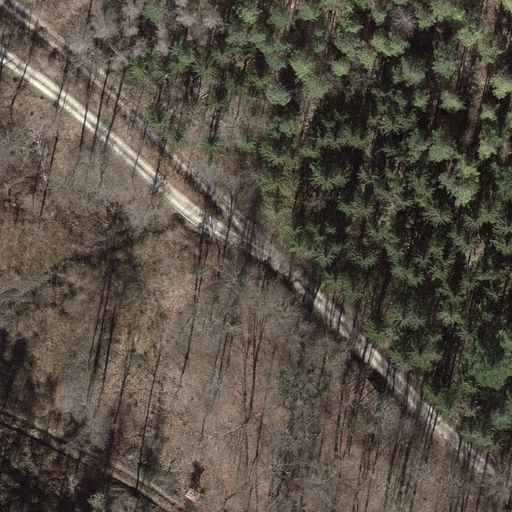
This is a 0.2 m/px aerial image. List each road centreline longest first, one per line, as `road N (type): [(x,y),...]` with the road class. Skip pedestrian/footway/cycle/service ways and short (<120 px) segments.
road 1 (track): [(0,58),(172,193),(284,264),(511,492)]
road 2 (track): [(284,264),(230,195),(12,0)]
